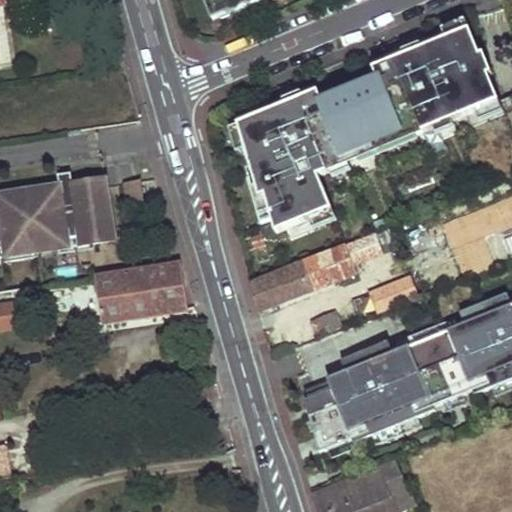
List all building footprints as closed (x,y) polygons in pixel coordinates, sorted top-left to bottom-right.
[(210,0),(205,2),(214,22),(266,0),(210,0)] [(289,107),(242,127),(264,200),(270,198),(280,235),(336,211),(323,178),(341,170),(339,164),(348,161),(350,166),(352,166),(349,160),(360,156),(359,152),(375,146),(379,154),(380,153),(377,145),(416,128),(419,136),(446,125),(444,120),(453,117),(455,121),(502,102),(491,76),(495,74),(486,55),(483,56),(472,30),(425,50),(427,55),(418,58),(416,53),(404,59),(405,64),(394,68),(393,64),(376,70),(382,83),(327,106),(324,99),(314,103),(311,98),(298,103),(299,108),(291,112),(289,107)] [(324,99),(321,93),(311,98),(314,103),(324,99)] [(298,103),(289,107),(291,112),(299,108),(298,103)] [(419,136),(416,128),(377,145),(380,153),(379,154),(375,146),(359,152),(360,156),(349,160),(352,166),(350,166),(348,161),(339,164),(341,170),(343,174),(421,141),(419,136)] [(77,173),(65,175),(66,186),(70,210),(77,209),(77,211),(83,210),(79,184),(77,173)] [(0,247),(10,246),(44,241),(46,248),(64,245),(63,238),(80,235),(96,232),(97,240),(118,237),(109,180),(79,184),(83,210),(77,211),(77,209),(70,210),(66,186),(7,195),(11,221),(6,222),(6,220),(0,220),(0,247)] [(125,185),(126,209),(142,208),(141,184),(125,185)] [(5,185),(0,185),(0,220),(6,220),(6,222),(11,221),(7,195),(5,185)] [(83,247),(98,244),(97,240),(96,232),(80,235),(81,242),(82,243),(83,247)] [(64,245),(65,249),(80,247),(79,243),(81,242),(80,235),(63,238),(64,245)] [(44,241),(10,246),(11,253),(13,253),(13,258),(46,252),(46,248),(44,241)] [(255,285),(262,312),(358,275),(355,268),(351,257),(361,254),(357,244),(255,285)] [(0,259),(11,258),(9,254),(11,253),(10,246),(0,247),(0,259)] [(351,257),(355,268),(365,264),(361,254),(351,257)] [(98,278),(105,324),(191,312),(185,265),(98,278)] [(511,265),(503,269),(507,282),(511,279),(511,265)] [(489,275),(492,287),(507,282),(503,269),(489,275)] [(372,294),(381,316),(418,300),(409,278),(372,294)] [(405,308),(418,341),(434,335),(420,303),(405,308)] [(12,304),(0,306),(0,335),(17,332),(12,304)] [(382,317),(392,342),(395,350),(418,341),(405,308),(382,317)] [(311,323),(318,341),(342,332),(334,313),(311,323)] [(350,330),(359,356),(392,342),(382,317),(350,330)] [(275,360),(287,403),(365,373),(359,356),(350,330),(275,360)] [(425,360),(431,373),(442,369),(438,359),(425,360)] [(396,370),(401,385),(431,373),(425,360),(396,370)] [(437,376),(403,390),(410,409),(444,396),(437,376)] [(296,433),(303,459),(413,414),(410,409),(403,390),(296,433)] [(413,434),(420,447),(468,427),(460,409),(436,418),(439,425),(413,434)] [(23,439),(40,434),(35,415),(18,419),(23,439)] [(314,498),(317,511),(404,511),(417,504),(408,486),(426,478),(421,467),(445,457),(444,452),(448,450),(446,443),(314,498)] [(8,446),(0,447),(0,481),(13,479),(8,446)]
